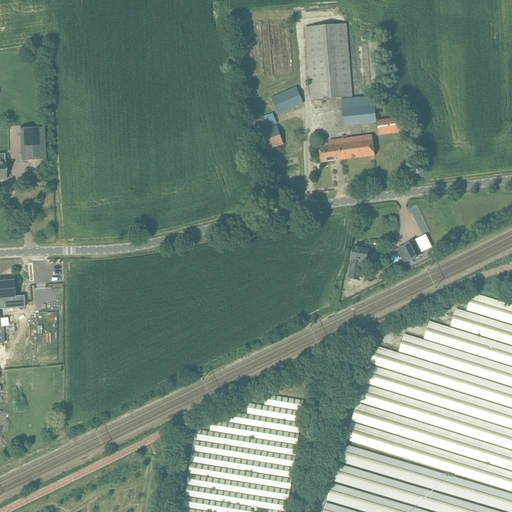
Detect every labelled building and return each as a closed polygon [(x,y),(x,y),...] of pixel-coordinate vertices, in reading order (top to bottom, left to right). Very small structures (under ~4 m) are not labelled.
[(352,97),(346,25),(305,28),(311,100),(352,97)] [(271,99),(278,114),(303,103),(296,88),(271,99)] [(273,114),(263,117),(267,127),(276,124),(273,114)] [(377,121),(379,135),(403,132),(401,118),(377,121)] [(283,144),(277,126),(260,132),(259,130),(256,131),(256,134),(257,133),(264,151),(283,144)] [(20,130),(21,163),(46,161),(45,128),(20,130)] [(325,146),(319,147),(321,163),(375,156),(372,136),(329,142),(329,143),(325,144),(325,146)] [(415,241),(404,246),(411,259),(422,254),(415,241)] [(354,248),(352,260),(349,278),(359,279),(362,261),(367,262),(369,250),(368,250),(368,247),(355,245),(354,248)] [(14,281),(0,282),(0,310),(26,308),(25,297),(15,297),(14,283),(14,282),(14,281)] [(511,306),(472,294),(467,309),(511,323),(511,306)] [(450,326),(511,344),(511,325),(456,308),(450,326)] [(511,347),(430,322),(427,331),(511,357),(511,347)] [(511,361),(408,329),(405,341),(511,374),(511,361)] [(398,352),(511,386),(511,378),(400,344),(398,352)] [(511,388),(375,346),(370,364),(511,408),(511,388)] [(511,409),(370,365),(364,383),(511,429),(511,409)] [(511,430),(363,384),(358,402),(511,450),(511,430)] [(302,410),(304,402),(266,396),(265,404),(302,410)] [(511,451),(358,403),(352,421),(511,470),(511,451)] [(249,405),(247,413),(301,421),(302,413),(249,405)] [(231,413),(230,421),(299,432),(300,424),(231,413)] [(212,422),(210,430),(297,444),(298,436),(212,422)] [(511,472),(353,424),(347,441),(511,491),(511,472)] [(297,447),(195,431),(194,439),(295,455),(297,447)] [(192,450),(294,466),(295,458),(193,442),(192,450)] [(339,461),(511,511),(511,495),(344,445),(339,461)] [(190,461),(292,477),(293,469),(191,453),(190,461)] [(190,464),(189,472),(290,488),(291,480),(190,464)] [(498,511),(338,465),(333,480),(440,511),(498,511)] [(288,500),(290,492),(188,476),(187,484),(288,500)] [(327,500),(368,511),(426,511),(332,484),(327,500)] [(186,487),(185,495),(287,511),(288,503),(186,487)] [(272,511),(185,498),(183,506),(220,511),(272,511)]
